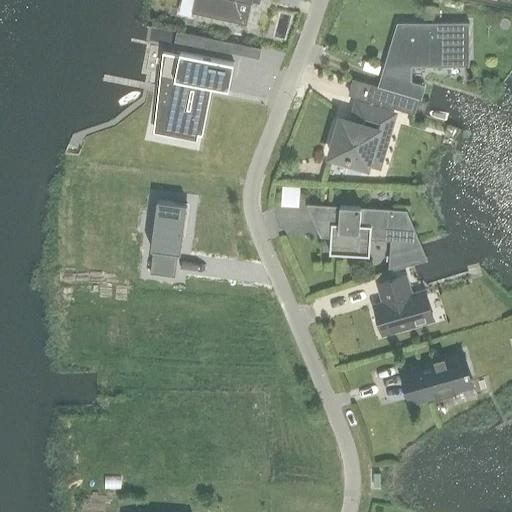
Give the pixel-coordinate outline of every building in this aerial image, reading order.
[(194,0),(194,5),(193,9),(219,15),(219,18),(247,25),(249,15),(252,1),(260,3),(260,0),(194,0)] [(399,24),(399,62),(407,62),(470,62),(470,24),(399,24)] [(177,32),(175,43),(235,55),(237,44),(177,32)] [(165,106),(160,128),(203,137),(213,87),(229,91),(234,64),(181,53),(180,56),(170,54),(165,78),(174,80),(168,106),(165,106)] [(372,85),(367,101),(414,115),(419,99),(417,98),(399,93),(403,80),(407,81),(407,62),(399,62),(397,62),(386,62),(378,87),(372,85)] [(342,120),(331,156),(367,167),(369,162),(378,132),(384,134),(387,135),(389,128),(393,116),(365,108),(358,106),(355,118),(353,123),(348,122),(342,120)] [(286,184),(286,204),(304,205),(304,185),(286,184)] [(153,250),(150,274),(174,277),(177,253),(180,253),(185,204),(156,200),(150,250),(153,250)] [(340,208),(309,206),(319,230),(331,231),(330,254),(371,257),(372,234),(400,236),(401,212),(361,210),(361,208),(340,207),(340,208)] [(404,251),(390,255),(389,272),(409,266),(404,251)] [(388,302),(375,306),(383,335),(426,322),(434,320),(426,291),(411,295),(409,288),(406,276),(379,284),(382,298),(387,296),(388,302)] [(91,327),(90,366),(168,368),(168,383),(201,384),(202,348),(170,347),(170,328),(91,327)] [(462,355),(404,372),(413,403),(471,386),(472,385),(463,354),(462,355)]
